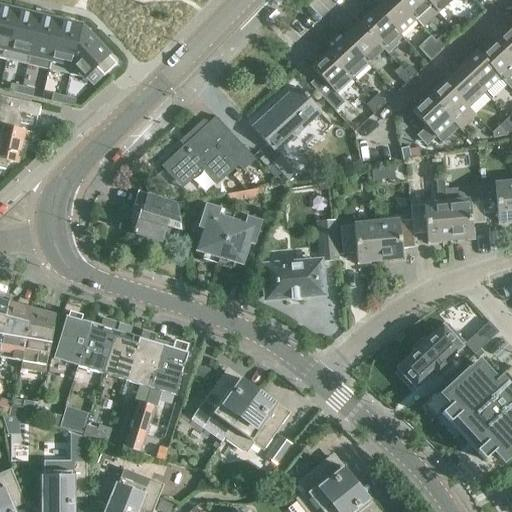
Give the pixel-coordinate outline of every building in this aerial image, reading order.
[(414,20),(395,0),(383,0),(374,9),(398,34),(414,20)] [(395,0),(421,28),(437,13),(425,0),(395,0)] [(425,0),(437,13),(451,0),(425,0)] [(17,12),(0,7),(0,58),(6,60),(17,12)] [(398,34),(374,9),(358,23),(382,49),(398,34)] [(38,17),(17,12),(6,60),(27,65),(28,65),(30,56),(29,56),(38,17)] [(59,22),(38,17),(29,56),(30,56),(49,60),(50,61),(59,22)] [(69,75),(80,27),(59,22),(50,61),(49,60),(47,70),(48,70),(69,75)] [(358,23),(343,38),(366,64),(382,49),(358,23)] [(116,64),(80,27),(69,75),(84,79),(95,68),(103,77),(116,64)] [(511,28),(511,27),(495,41),(511,59),(511,28)] [(417,47),(430,61),(442,50),(435,42),(436,41),(430,35),(417,47)] [(449,44),(441,36),(436,41),(435,42),(442,50),(449,44)] [(350,78),(366,64),(343,38),(327,53),(350,78)] [(479,56),(499,79),(499,78),(504,83),(511,74),(511,59),(495,41),(480,55),(479,56)] [(479,56),(480,55),(476,51),(459,67),(483,93),(499,79),(479,56)] [(334,93),(350,78),(327,53),(311,68),(334,93)] [(408,65),(402,70),(410,79),(416,73),(408,65)] [(468,108),(483,93),(459,67),(443,82),(468,108)] [(396,75),(405,84),(410,79),(402,70),(396,75)] [(443,82),(427,96),(452,123),(460,131),(476,117),(468,108),(443,82)] [(9,92),(20,95),(22,87),(10,84),(9,92)] [(22,87),(20,95),(31,97),(33,89),(22,87)] [(277,154),(320,113),(297,87),(253,128),(277,154)] [(51,102),(62,104),(64,97),(52,94),(51,102)] [(376,94),(370,100),(378,108),(384,103),(376,94)] [(40,106),(0,96),(0,97),(0,125),(0,126),(0,127),(0,167),(4,168),(6,160),(16,163),(18,153),(23,154),(26,141),(21,140),(24,130),(17,128),(20,113),(37,117),(40,106)] [(436,138),(452,123),(427,96),(411,111),(436,138)] [(64,97),(62,104),(73,107),(75,99),(64,97)] [(365,105),(373,113),(378,108),(370,100),(365,105)] [(185,137),(187,141),(219,168),(222,165),(228,172),(236,166),(242,171),(254,160),(215,117),(207,124),(204,120),(185,137)] [(493,138),(506,136),(511,130),(511,129),(504,121),(492,133),(493,138)] [(219,168),(187,141),(160,165),(175,182),(183,175),(189,181),(202,170),(209,177),(219,168)] [(408,147),(400,149),(402,161),(410,159),(408,147)] [(289,184),(305,181),(282,156),(272,165),(289,184)] [(240,173),(229,177),(234,190),(245,186),(240,173)] [(158,174),(144,187),(148,191),(153,187),(159,195),(168,186),(158,174)] [(511,182),(480,186),(480,187),(481,199),(481,200),(483,214),(496,212),(497,222),(511,220),(511,182)] [(484,223),(483,214),(481,200),(481,199),(480,187),(444,190),(445,203),(449,240),(472,238),(471,224),(484,223)] [(226,195),(228,203),(263,196),(262,188),(226,195)] [(180,231),(177,214),(176,204),(138,192),(130,218),(130,228),(133,229),(132,233),(161,243),(166,226),(180,231)] [(409,206),(411,220),(413,234),(426,233),(427,242),(449,240),(445,203),(409,206)] [(216,265),(230,220),(217,216),(219,209),(204,205),(198,225),(193,224),(191,231),(195,233),(201,235),(195,252),(203,255),(201,260),(216,265)] [(243,224),(230,220),(216,265),(230,269),(232,263),(241,266),(246,248),(251,250),(260,222),(245,217),(243,224)] [(335,220),(315,222),(319,262),(338,261),(335,220)] [(414,248),(413,234),(411,220),(375,223),(379,261),(401,259),(401,249),(414,248)] [(356,263),(379,261),(375,223),(339,227),(342,255),(356,253),(356,263)] [(278,251),(278,262),(279,266),(262,268),(266,299),(285,298),(286,300),(301,299),(301,296),(320,294),(317,263),(301,264),(300,249),(278,251)] [(511,290),(511,287),(502,289),(505,298),(511,295),(511,290)] [(0,357),(20,362),(29,311),(20,309),(19,305),(11,303),(7,305),(6,305),(0,337),(0,357)] [(31,311),(29,311),(20,362),(44,366),(53,317),(44,315),(42,311),(35,309),(31,311)] [(77,368),(90,325),(80,322),(82,317),(69,313),(67,319),(65,318),(53,361),(77,368)] [(99,328),(90,325),(77,368),(102,375),(115,332),(113,331),(114,325),(101,321),(99,328)] [(488,322),(475,334),(485,345),(498,332),(488,322)] [(399,370),(395,374),(410,391),(415,387),(416,388),(432,372),(437,377),(449,366),(444,361),(464,343),(446,324),(427,342),(423,338),(411,349),(415,353),(398,369),(399,370)] [(118,333),(115,332),(102,375),(125,383),(138,340),(130,338),(132,330),(120,326),(118,333)] [(145,405),(148,396),(147,395),(149,390),(162,347),(154,345),(156,337),(143,333),(141,341),(138,340),(125,383),(138,386),(134,400),(137,401),(137,402),(145,405)] [(173,350),(162,347),(149,390),(174,397),(186,355),(184,354),(186,346),(175,343),(173,350)] [(451,404),(441,414),(484,461),(494,451),(503,461),(511,451),(511,367),(511,366),(494,382),(478,364),(467,374),(467,373),(443,395),(451,404)] [(196,367),(193,377),(205,381),(208,370),(196,367)] [(220,446),(259,391),(258,391),(256,395),(239,383),(240,381),(238,379),(238,380),(228,373),(204,407),(214,414),(213,415),(207,423),(220,432),(226,437),(220,446)] [(259,391),(220,446),(221,446),(227,437),(234,442),(246,451),(252,443),(253,442),(263,448),(287,415),(277,407),(275,405),(273,407),(257,395),(259,391)] [(155,398),(148,396),(145,405),(154,407),(153,406),(155,398)] [(0,412),(8,415),(11,406),(12,401),(0,397),(0,412)] [(23,408),(11,406),(8,415),(24,419),(32,421),(37,403),(24,401),(23,408)] [(145,405),(137,402),(132,419),(129,421),(127,427),(129,430),(123,448),(140,453),(154,407),(145,405)] [(88,414),(66,407),(59,428),(81,434),(88,414)] [(8,415),(1,413),(7,435),(19,435),(19,429),(24,429),(24,419),(8,415)] [(50,426),(58,429),(62,417),(54,414),(50,426)] [(86,425),(83,436),(107,443),(111,429),(99,425),(98,428),(86,425)] [(159,446),(155,459),(163,461),(167,448),(159,446)] [(323,511),(358,484),(354,487),(341,471),(343,470),(341,467),(341,468),(333,458),(301,484),(308,493),(307,495),(299,501),(308,511),(323,511)] [(86,498),(87,498),(87,463),(64,462),(64,463),(65,463),(65,472),(44,472),(43,511),(71,511),(72,492),(86,492),(86,498)] [(24,504),(25,503),(12,469),(0,474),(0,511),(12,511),(9,503),(22,498),(24,504)] [(153,511),(164,486),(143,477),(125,470),(107,511),(137,511),(139,508),(148,511),(153,511)] [(358,485),(358,484),(323,511),(376,511),(371,505),(369,502),(367,504),(355,488),(358,485)] [(160,499),(156,510),(160,511),(169,511),(173,505),(160,499)]
